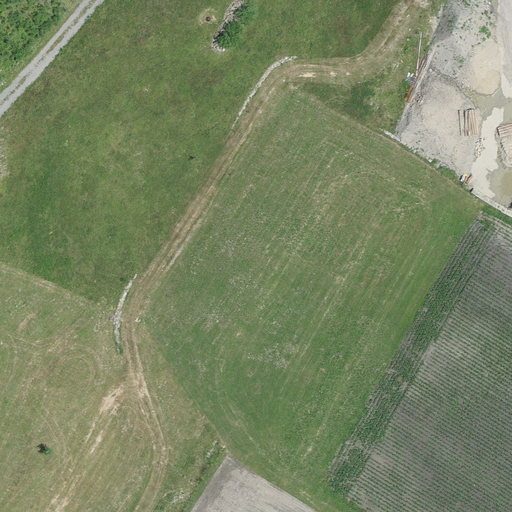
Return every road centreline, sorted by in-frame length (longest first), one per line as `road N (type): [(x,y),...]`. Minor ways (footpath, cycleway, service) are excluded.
road 1 (track): [(197,511),(491,0)]
road 2 (track): [(84,0),(0,100)]
